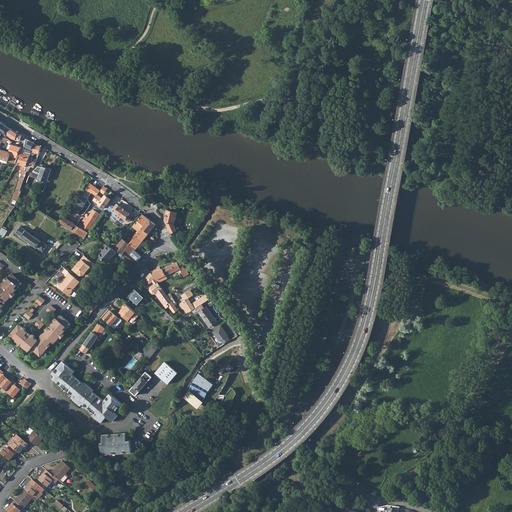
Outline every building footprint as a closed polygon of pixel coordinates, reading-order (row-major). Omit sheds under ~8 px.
[(2,123),(1,122),(0,124),(0,136),(2,133),(6,136),(7,136),(7,135),(11,129),(2,123)] [(21,135),(17,133),(11,129),(7,135),(7,136),(12,139),(20,141),(22,136),(21,135)] [(29,159),(34,144),(35,143),(24,138),(23,142),(25,145),(23,151),(20,150),(18,155),(21,156),(29,159)] [(27,174),(28,171),(31,167),(34,167),(39,155),(41,146),(34,144),(29,159),(25,173),(27,174)] [(17,159),(18,155),(20,150),(21,148),(16,146),(12,145),(9,152),(8,156),(9,157),(7,161),(15,163),(17,159)] [(8,156),(9,152),(0,149),(0,161),(6,164),(7,161),(9,157),(8,156)] [(18,165),(15,166),(14,168),(12,171),(17,173),(19,167),(23,168),(20,176),(21,177),(19,184),(17,190),(21,192),(25,179),(27,174),(25,173),(29,159),(21,156),(18,165)] [(50,173),(51,169),(42,166),(42,167),(38,166),(33,171),(32,174),(31,173),(30,175),(39,179),(40,178),(47,181),(49,174),(50,175),(51,173),(50,173)] [(96,205),(93,209),(85,203),(91,196),(83,191),(65,215),(89,231),(103,210),(96,205)] [(109,202),(111,199),(105,195),(102,198),(98,195),(93,200),(97,203),(96,205),(103,210),(104,209),(109,202)] [(109,202),(104,209),(109,213),(115,206),(109,202)] [(120,205),(120,206),(117,204),(115,206),(109,213),(118,220),(121,216),(126,219),(129,222),(133,216),(130,213),(131,213),(120,205)] [(165,220),(165,222),(166,223),(167,225),(167,227),(168,229),(169,231),(170,233),(171,233),(177,231),(174,224),(177,212),(167,210),(165,219),(165,220)] [(143,214),(133,226),(138,230),(135,233),(132,236),(128,233),(125,236),(132,242),(136,237),(143,228),(150,219),(143,214)] [(84,238),(89,231),(65,215),(60,222),(84,238)] [(150,219),(143,228),(149,234),(156,225),(150,219)] [(0,231),(0,233),(5,236),(9,229),(2,226),(0,231)] [(43,252),(47,245),(20,226),(16,232),(43,252)] [(151,239),(149,241),(153,245),(156,241),(154,239),(154,238),(150,235),(149,234),(143,228),(136,237),(139,239),(142,241),(143,242),(147,236),(151,239)] [(116,246),(122,235),(118,233),(111,244),(116,246)] [(118,251),(123,254),(125,251),(130,244),(132,242),(125,236),(115,249),(118,251)] [(136,237),(132,242),(130,244),(136,249),(137,248),(145,254),(146,252),(141,248),(143,245),(145,246),(146,245),(143,242),(142,241),(139,239),(136,237)] [(125,251),(136,259),(138,261),(142,256),(135,250),(136,249),(130,244),(125,251)] [(115,249),(109,245),(98,257),(107,264),(118,251),(115,249)] [(97,266),(84,255),(81,259),(82,260),(77,265),(76,264),(72,269),(79,275),(84,275),(91,266),(90,266),(91,265),(95,269),(97,266)] [(177,262),(160,270),(159,268),(150,272),(158,283),(167,278),(166,275),(180,269),(182,272),(184,277),(190,274),(179,261),(178,262),(177,262)] [(150,272),(144,277),(149,283),(152,281),(155,284),(151,287),(150,290),(151,292),(153,294),(156,294),(168,310),(171,308),(174,313),(178,310),(163,289),(158,283),(150,272)] [(79,281),(69,273),(67,275),(68,276),(63,283),(62,282),(58,287),(62,290),(63,289),(65,291),(64,292),(68,295),(72,291),(71,291),(79,281)] [(0,312),(2,310),(0,308),(0,307),(3,304),(1,302),(3,300),(5,302),(9,296),(13,292),(20,283),(9,274),(6,277),(5,276),(3,279),(4,280),(0,285),(0,312)] [(131,298),(130,298),(138,305),(144,297),(137,290),(137,291),(134,289),(128,295),(131,298)] [(187,314),(193,310),(202,304),(210,299),(206,295),(192,304),(188,299),(193,295),(190,290),(182,296),(185,301),(180,303),(180,305),(182,309),(184,309),(187,314)] [(39,295),(35,301),(36,302),(34,305),(37,307),(40,304),(41,305),(45,300),(39,295)] [(52,315),(56,309),(51,304),(46,310),(48,311),(45,314),(48,317),(50,313),(52,315)] [(196,315),(199,313),(209,327),(217,321),(206,307),(204,308),(202,304),(193,310),(196,315)] [(28,309),(23,315),(29,319),(34,314),(32,313),(35,310),(32,308),(30,311),(28,309)] [(111,325),(117,318),(118,317),(110,310),(103,318),(106,320),(105,321),(107,323),(108,322),(111,325)] [(176,320),(168,313),(165,315),(173,322),(176,320)] [(51,344),(50,343),(52,341),(55,343),(60,337),(62,338),(65,334),(63,333),(71,323),(60,314),(57,318),(56,317),(53,320),(54,321),(49,327),(48,326),(45,330),(47,330),(44,334),(43,333),(40,336),(41,337),(38,340),(35,337),(36,336),(32,333),(31,335),(28,332),(29,332),(26,329),(23,326),(22,327),(19,324),(10,335),(19,343),(18,344),(21,347),(23,346),(29,351),(31,348),(41,356),(51,344)] [(43,321),(45,319),(43,317),(41,319),(39,318),(34,324),(40,328),(45,323),(43,321)] [(99,323),(82,347),(82,346),(78,343),(76,345),(76,346),(96,360),(97,358),(88,351),(99,336),(102,338),(107,331),(106,328),(99,323)] [(231,339),(228,336),(228,335),(221,325),(212,331),(220,342),(221,340),(224,344),(231,339)] [(159,347),(152,342),(144,353),(150,358),(159,347)] [(85,383),(83,385),(72,376),(74,372),(69,367),(62,362),(52,374),(52,375),(55,377),(53,379),(53,380),(61,387),(73,397),(71,399),(80,407),(82,405),(94,414),(92,416),(98,421),(101,424),(107,417),(113,422),(118,416),(115,414),(116,412),(117,411),(122,405),(110,395),(104,403),(92,393),(94,391),(85,383)] [(156,373),(168,384),(178,372),(165,362),(156,373)] [(203,373),(198,370),(197,373),(196,374),(186,390),(189,392),(186,397),(200,405),(204,399),(206,401),(205,402),(208,403),(213,405),(217,397),(220,398),(220,397),(225,398),(222,402),(224,403),(225,404),(226,405),(228,406),(231,407),(232,404),(232,403),(233,401),(234,398),(237,393),(236,393),(236,392),(235,391),(235,390),(234,389),(233,388),(232,388),(231,389),(230,390),(229,391),(229,392),(227,393),(227,395),(225,395),(219,394),(226,383),(227,380),(228,379),(229,376),(229,375),(228,375),(227,375),(226,375),(225,375),(223,376),(222,375),(217,383),(213,381),(212,382),(202,375),(203,373)] [(131,390),(136,395),(152,377),(147,372),(131,390)] [(7,378),(0,386),(6,391),(8,388),(11,391),(15,385),(16,384),(13,381),(12,383),(10,381),(7,378)] [(20,387),(22,389),(28,382),(25,379),(19,386),(20,387)] [(28,382),(22,389),(25,391),(31,384),(28,382)] [(94,391),(95,390),(86,382),(85,383),(94,391)] [(14,398),(21,390),(19,389),(15,385),(11,391),(8,393),(14,398)] [(71,399),(73,397),(61,387),(60,389),(71,399)] [(80,407),(71,399),(70,400),(79,408),(80,407)] [(92,416),(94,414),(82,405),(80,407),(92,416)] [(29,440),(27,439),(25,442),(28,445),(31,447),(33,444),(37,447),(44,439),(35,431),(34,430),(32,429),(29,433),(32,436),(29,440)] [(111,455),(119,454),(132,453),(132,445),(131,441),(129,441),(127,441),(126,434),(103,436),(104,444),(102,444),(103,452),(103,456),(111,455)] [(25,442),(22,440),(18,436),(15,439),(14,437),(8,444),(12,447),(18,452),(19,454),(22,451),(23,451),(28,445),(25,442)] [(6,448),(1,454),(9,461),(12,458),(13,458),(18,452),(12,447),(9,450),(6,448)] [(72,469),(65,462),(55,472),(54,471),(51,474),(54,476),(59,481),(64,485),(70,478),(67,475),(68,474),(68,473),(72,469)] [(51,474),(47,470),(42,476),(42,477),(39,481),(48,488),(53,481),(57,484),(59,481),(54,476),(51,474)] [(45,490),(32,480),(27,485),(28,486),(25,490),(33,497),(38,500),(43,494),(42,493),(45,490)] [(86,485),(93,491),(96,488),(90,481),(86,485)] [(22,493),(23,494),(19,498),(18,497),(15,501),(24,508),(33,497),(25,490),(22,493)] [(12,504),(20,511),(21,511),(26,511),(27,511),(24,508),(15,501),(12,504)]
